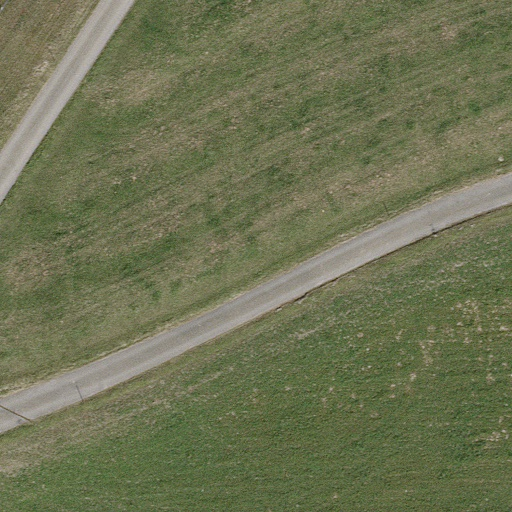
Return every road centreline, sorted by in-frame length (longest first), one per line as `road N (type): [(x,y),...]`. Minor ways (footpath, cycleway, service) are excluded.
road 1 (track): [(511,185),(460,199),(172,343),(0,414)]
road 2 (track): [(0,183),(122,0)]
